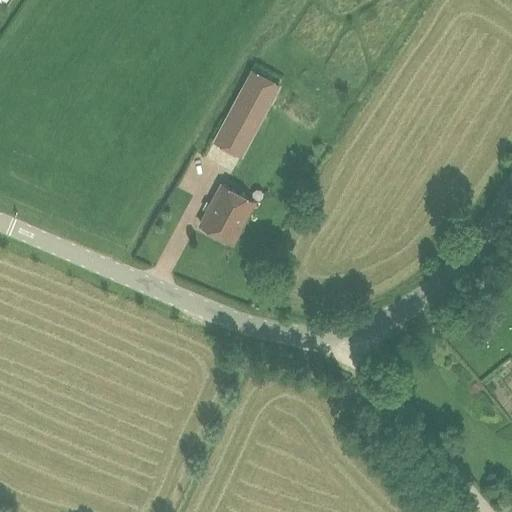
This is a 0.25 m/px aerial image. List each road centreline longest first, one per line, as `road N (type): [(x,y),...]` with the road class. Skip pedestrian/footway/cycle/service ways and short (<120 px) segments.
road 1 (tertiary): [(0,219),(212,313),(286,334),(336,336),(419,307),(511,200)]
road 2 (track): [(484,511),(382,386),(360,331)]
